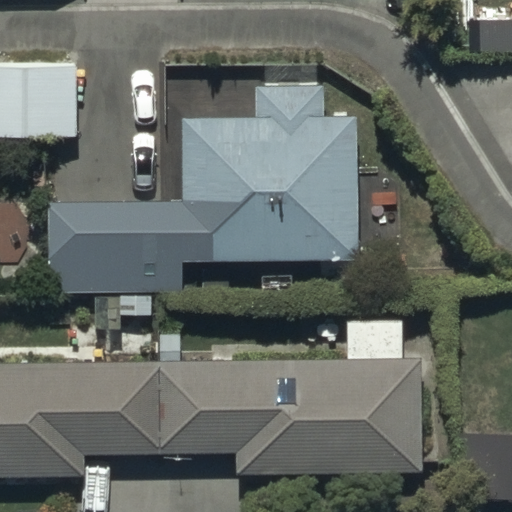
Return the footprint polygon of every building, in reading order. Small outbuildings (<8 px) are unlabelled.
[(0,134),(74,134),(74,64),(0,64),(0,134)] [(182,195),(48,196),(49,290),(92,289),(93,327),(122,326),(122,314),(150,314),(150,288),(182,287),(182,255),(357,253),(356,110),(318,111),(318,81),(257,81),(257,116),(181,117),(182,195)] [(158,451),(155,357),(0,356),(0,474),(82,475),(82,452),(158,451)] [(155,357),(158,451),(234,449),(233,471),(422,471),(422,357),(155,357)] [(511,436),(464,435),(463,500),(511,501),(511,436)]
